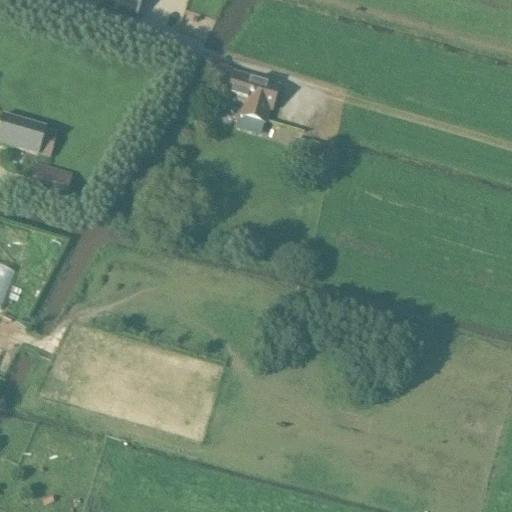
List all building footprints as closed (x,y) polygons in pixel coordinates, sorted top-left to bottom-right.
[(99,0),(97,7),(135,20),(141,0),(99,0)] [(233,78),(227,97),(251,104),(246,120),(264,125),(269,109),(272,110),(278,91),(233,78)] [(57,134),(46,130),(1,117),(0,121),(0,146),(49,161),(57,134)] [(313,168),(318,147),(294,142),(289,163),(313,168)] [(71,177),(35,166),(26,195),(62,206),(71,177)] [(0,311),(14,273),(0,268),(0,311)]
